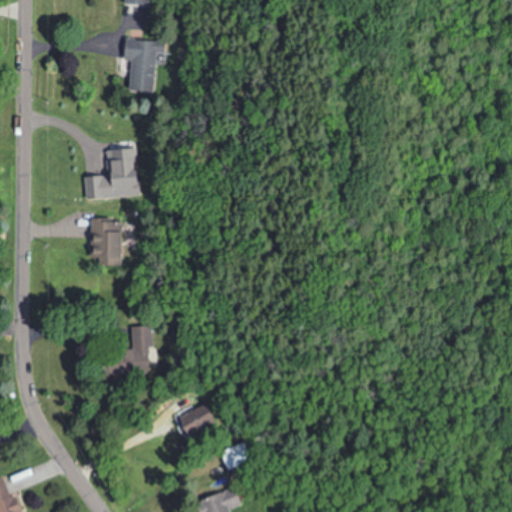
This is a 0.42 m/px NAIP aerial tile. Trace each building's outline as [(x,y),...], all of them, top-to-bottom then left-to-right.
[(133,61),(131,91),(153,92),(155,43),(128,42),(127,61),(133,61)] [(217,421),(204,403),(180,421),(192,438),(217,421)] [(252,461),(242,441),(223,450),(232,470),(252,461)] [(0,480),(0,511),(28,511),(21,495),(16,497),(8,477),(0,480)] [(208,511),(243,511),(243,494),(208,494),(208,511)]
